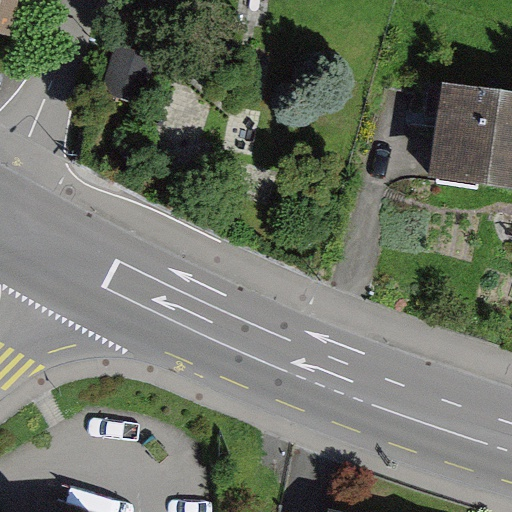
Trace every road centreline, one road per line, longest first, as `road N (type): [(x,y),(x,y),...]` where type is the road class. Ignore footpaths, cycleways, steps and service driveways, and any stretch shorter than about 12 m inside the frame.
road 1 (primary): [(22,230),(336,377),(511,434)]
road 2 (residential): [(22,230),(24,162),(85,0)]
